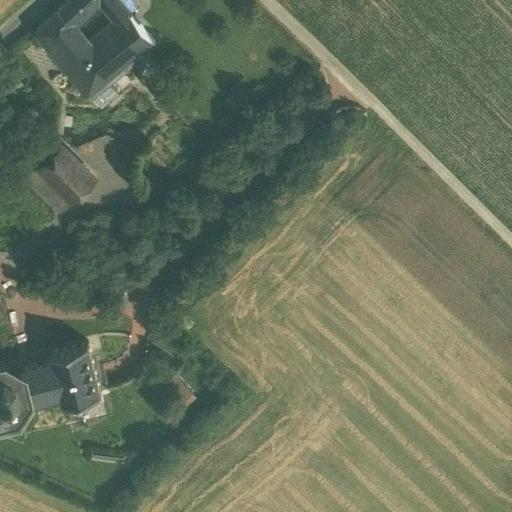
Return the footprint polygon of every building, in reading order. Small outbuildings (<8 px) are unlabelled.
[(84,0),(67,0),(37,28),(71,70),(82,57),(72,45),(84,36),(71,22),(89,5),(84,0)] [(84,36),(72,45),(82,57),(71,70),(90,94),(155,40),(120,0),(103,0),(114,12),(84,36)] [(96,177),(61,143),(30,173),(65,207),(72,201),(96,177)] [(89,339),(52,348),(62,391),(64,399),(101,389),(89,339)] [(53,356),(22,364),(24,371),(22,373),(26,391),(29,391),(31,398),(62,391),(53,356)] [(5,364),(0,365),(0,410),(1,411),(1,410),(16,406),(16,407),(18,405),(26,391),(22,373),(8,364),(5,363),(5,364)]
